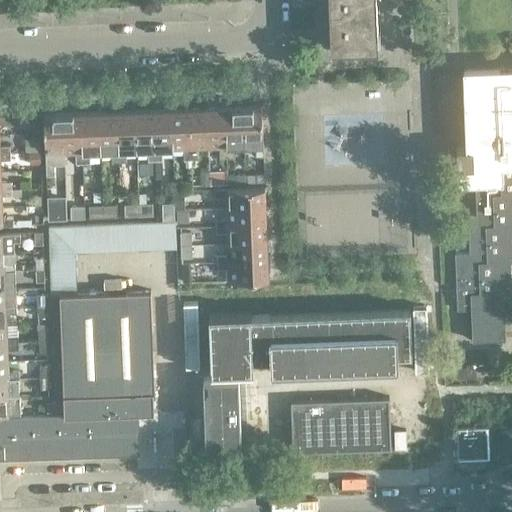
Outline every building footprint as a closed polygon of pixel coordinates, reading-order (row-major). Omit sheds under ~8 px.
[(376,0),(329,0),(331,45),(330,45),(330,46),(379,44),(379,43),(378,43),(376,0)] [(470,252),(456,252),(458,308),(471,308),(472,339),(505,337),(504,291),(511,290),(511,260),(511,67),(497,68),(465,69),(468,132),(474,132),(474,147),(456,147),(457,164),(453,165),(454,182),(476,181),(477,213),(469,214),(470,252)] [(242,105),(224,106),(226,157),(234,156),(234,147),(244,147),(242,105)] [(261,105),(242,105),(244,147),(256,146),(256,156),(264,155),(261,105)] [(224,106),(206,107),(208,148),(220,148),(220,157),(226,157),(224,106)] [(206,107),(188,108),(190,158),(198,158),(198,149),(208,148),(206,107)] [(171,108),(153,109),(154,160),(162,159),(161,150),(172,150),(171,108)] [(188,108),(171,108),(172,150),(183,149),(184,158),(190,158),(188,108)] [(153,109),(134,110),(136,151),(148,151),(148,160),(154,160),(153,109)] [(134,110),(116,111),(118,161),(126,161),(125,152),(136,151),(134,110)] [(98,111),(80,112),(82,162),(90,162),(89,153),(100,153),(98,111)] [(116,111),(98,111),(100,153),(111,152),(112,162),(118,161),(116,111)] [(80,112),(62,113),(64,154),(75,154),(76,163),(82,162),(80,112)] [(62,113),(44,114),(46,164),(47,174),(55,173),(54,164),(64,163),(64,154),(62,113)] [(9,114),(0,114),(0,122),(9,123),(9,114)] [(39,125),(38,114),(28,114),(28,121),(33,126),(39,125)] [(40,151),(39,137),(25,138),(25,152),(29,151),(40,151)] [(0,152),(10,152),(10,144),(0,144),(0,152)] [(40,151),(29,151),(29,163),(40,163),(40,151)] [(10,152),(0,152),(0,170),(1,170),(0,159),(11,159),(10,152)] [(1,170),(0,170),(0,187),(12,187),(11,180),(1,181),(1,170)] [(260,171),(246,171),(246,172),(246,182),(260,182),(264,182),(264,171),(263,171),(260,171)] [(202,184),(209,184),(209,172),(201,173),(202,184)] [(209,184),(217,183),(217,172),(209,172),(209,184)] [(246,172),(227,172),(227,183),(246,182),(246,172)] [(265,185),(214,187),(214,195),(224,195),(225,207),(265,205),(265,185)] [(22,187),(12,187),(0,187),(0,206),(2,206),(2,195),(22,194),(22,187)] [(184,190),(175,190),(175,207),(184,207),(184,190)] [(101,191),(93,191),(94,201),(102,201),(101,191)] [(138,194),(138,204),(146,203),(146,194),(138,194)] [(67,218),(67,205),(66,195),(48,196),(47,196),(48,206),(48,219),(67,218)] [(146,203),(138,204),(139,216),(154,215),(153,203),(146,203)] [(116,204),(102,205),(102,217),(116,216),(116,204)] [(138,204),(123,204),(124,217),(139,216),(138,204)] [(84,205),(73,205),(73,218),(85,217),(84,205)] [(102,205),(91,205),(91,218),(102,217),(102,205)] [(215,217),(215,226),(266,224),(265,205),(225,207),(225,217),(215,217)] [(2,206),(0,206),(0,224),(13,224),(13,216),(3,217),(2,206)] [(186,209),(176,210),(176,223),(186,223),(186,209)] [(167,210),(160,211),(161,219),(175,219),(174,210),(167,210)] [(49,226),(51,292),(74,291),(73,248),(176,244),(175,226),(175,221),(49,226)] [(266,224),(215,226),(215,232),(226,231),(226,243),(267,241),(266,224)] [(14,231),(0,231),(0,251),(5,251),(14,251),(14,240),(20,240),(20,232),(20,231),(14,231)] [(43,231),(34,232),(35,244),(43,243),(43,231)] [(180,245),(189,244),(189,233),(180,234),(180,245)] [(217,253),(217,261),(267,259),(267,241),(226,243),(227,253),(217,253)] [(181,256),(189,255),(189,244),(180,245),(181,256)] [(5,251),(0,251),(0,269),(16,269),(16,261),(5,261),(5,251)] [(44,268),(43,256),(35,257),(36,268),(44,268)] [(267,259),(217,261),(217,267),(227,267),(228,279),(268,277),(267,259)] [(192,265),(181,265),(181,280),(192,280),(192,265)] [(36,268),(36,281),(44,281),(44,268),(36,268)] [(16,269),(0,269),(0,287),(15,287),(17,287),(16,269)] [(101,274),(101,289),(128,288),(127,273),(101,274)] [(17,287),(15,287),(0,287),(0,305),(17,305),(17,287)] [(134,411),(154,411),(153,391),(155,391),(151,289),(74,291),(51,292),(55,412),(53,412),(45,413),(21,414),(0,414),(0,454),(136,449),(134,411)] [(44,292),(36,293),(37,304),(45,304),(44,292)] [(199,363),(198,299),(185,299),(187,363),(199,363)] [(45,304),(37,304),(37,316),(46,316),(45,304)] [(17,305),(0,305),(0,323),(8,323),(7,312),(17,312),(17,305)] [(252,311),(239,312),(210,313),(210,314),(211,314),(210,357),(252,357),(271,357),(272,366),(274,366),(274,365),(397,361),(397,362),(399,362),(399,354),(411,353),(411,355),(412,355),(410,306),(408,307),(408,308),(251,314),(250,313),(252,311)] [(8,323),(0,323),(0,341),(18,341),(18,333),(8,333),(8,323)] [(47,328),(38,329),(39,340),(47,340),(47,328)] [(47,340),(39,340),(39,352),(47,352),(47,340)] [(18,341),(0,341),(0,358),(9,358),(8,348),(19,348),(18,341)] [(9,358),(0,358),(0,377),(20,377),(19,369),(9,369),(9,358)] [(47,364),(39,365),(39,376),(47,376),(47,364)] [(47,376),(39,376),(40,388),(48,388),(47,376)] [(241,444),(239,376),(203,377),(206,446),(241,444)] [(20,377),(0,377),(0,395),(20,394),(20,377)] [(20,394),(0,395),(0,414),(21,414),(20,394)] [(293,451),(391,448),(389,396),(291,400),(293,451)] [(53,412),(53,400),(44,401),(45,413),(53,412)] [(456,426),(457,457),(457,458),(458,458),(459,456),(487,455),(486,426),(488,426),(488,425),(456,426)]
